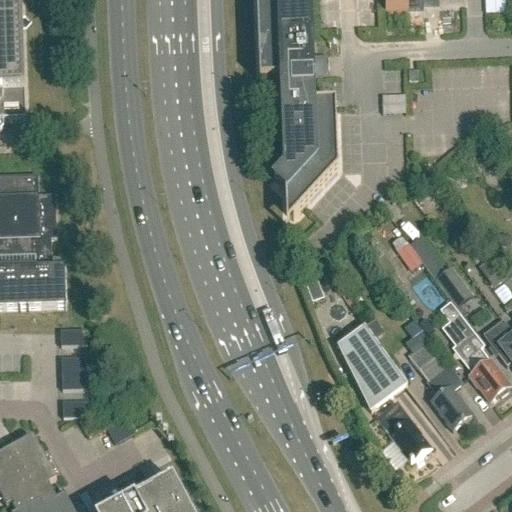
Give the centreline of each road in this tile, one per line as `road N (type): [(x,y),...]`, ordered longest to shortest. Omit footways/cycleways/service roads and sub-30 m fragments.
road 1 (secondary): [(122,0),(138,167),(157,254),(185,333),(273,511)]
road 2 (secondary): [(297,435),(244,321),(209,217),(194,142),(184,0)]
road 3 (secondary): [(297,435),(286,348),(236,189),(217,0)]
